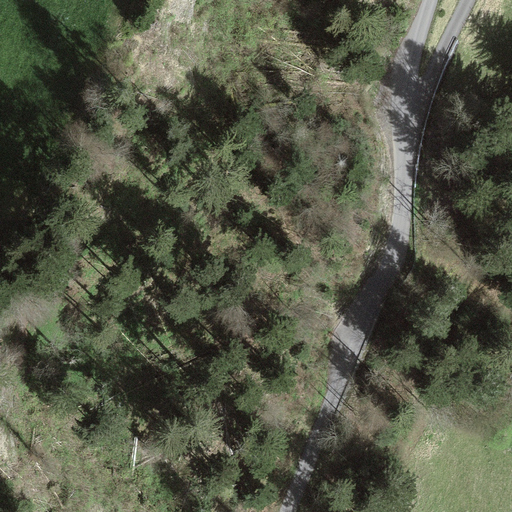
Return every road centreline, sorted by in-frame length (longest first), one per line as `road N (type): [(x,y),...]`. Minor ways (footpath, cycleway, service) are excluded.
road 1 (track): [(431,0),(409,88),(394,251),(287,511)]
road 2 (track): [(404,153),(467,0)]
